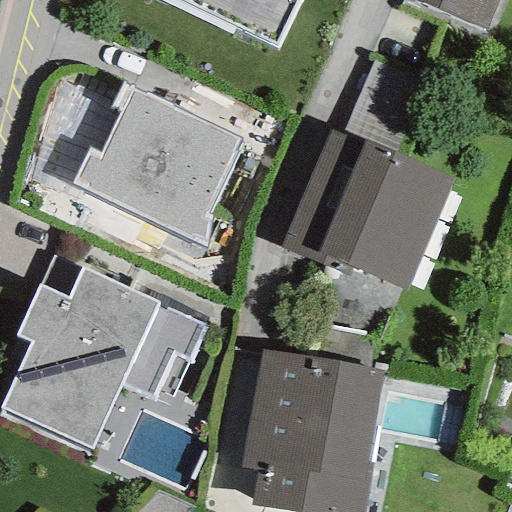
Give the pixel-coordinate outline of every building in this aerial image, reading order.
[(301,0),(162,0),(275,55),(301,0)] [(502,0),(403,0),(402,4),(486,40),(502,0)] [(347,129),(397,146),(422,73),(372,57),(347,129)] [(240,158),(123,101),(114,119),(123,123),(100,172),(90,168),(76,198),(203,259),(205,231),(240,158)] [(449,203),(337,156),(292,264),(404,311),(449,203)] [(206,339),(82,285),(69,316),(37,302),(16,352),(26,356),(0,417),(0,429),(94,471),(126,397),(155,409),(174,367),(191,374),(206,339)] [(375,390),(267,371),(248,475),(265,478),(258,511),(363,511),(366,499),(355,497),(375,390)] [(186,511),(157,499),(143,511),(186,511)]
